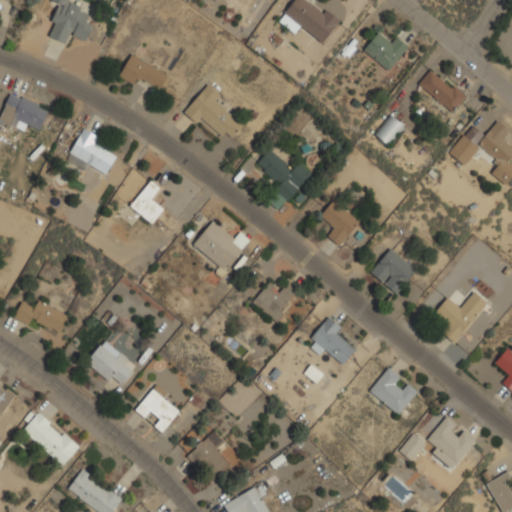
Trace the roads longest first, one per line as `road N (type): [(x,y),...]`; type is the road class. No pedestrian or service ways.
road 1 (residential): [(0,55),(136,124),(280,234),(511,432)]
road 2 (tertiary): [(188,511),(112,428),(0,346)]
road 3 (residential): [(398,0),(511,91)]
